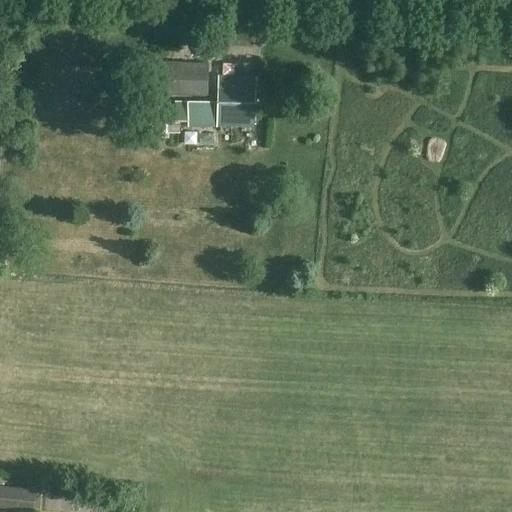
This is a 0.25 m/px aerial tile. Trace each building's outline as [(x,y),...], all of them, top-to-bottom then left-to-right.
[(12,41),(11,53),(34,54),(34,43),(12,41)] [(206,96),(208,64),(157,62),(156,95),(206,96)] [(218,102),(187,101),(175,101),(175,121),(188,122),(188,124),(206,125),(206,127),(219,128),(219,126),(254,127),(256,76),(219,76),(218,102)] [(200,134),(200,145),(214,145),(214,134),(200,134)] [(35,491),(0,486),(0,506),(33,510),(35,491)]
